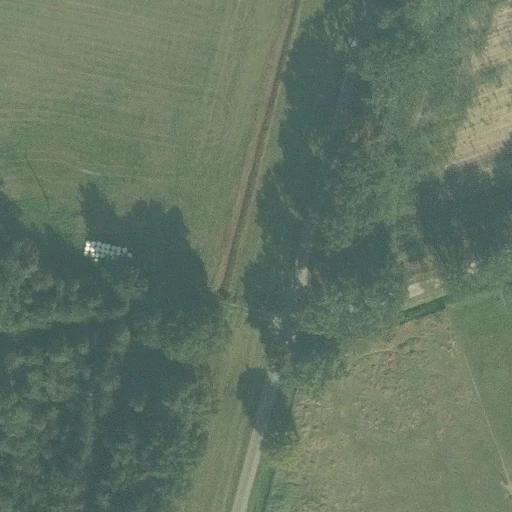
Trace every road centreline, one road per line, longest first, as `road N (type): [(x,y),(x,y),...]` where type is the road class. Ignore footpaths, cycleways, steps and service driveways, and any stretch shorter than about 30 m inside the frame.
road 1 (unclassified): [(238,511),(371,0)]
road 2 (track): [(511,255),(285,329)]
